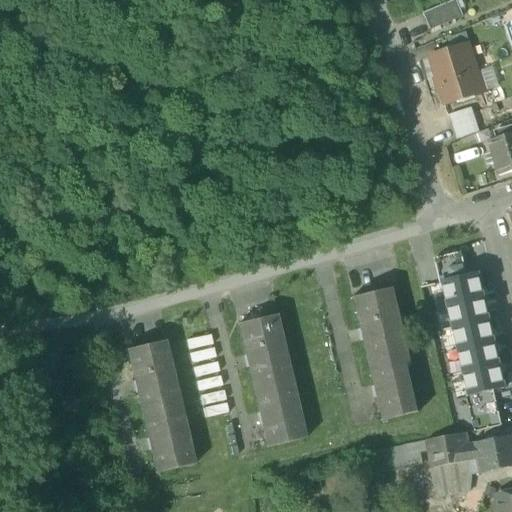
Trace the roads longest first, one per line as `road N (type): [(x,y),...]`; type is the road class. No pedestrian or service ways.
road 1 (residential): [(444,217),(72,321),(0,327)]
road 2 (residential): [(444,217),(375,0)]
